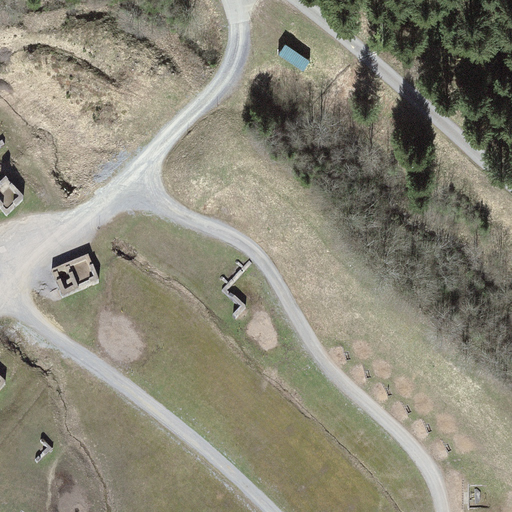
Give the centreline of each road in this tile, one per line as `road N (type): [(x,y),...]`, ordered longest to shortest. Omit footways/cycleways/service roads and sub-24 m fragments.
road 1 (track): [(447,511),(431,464),(325,359),(253,246),(173,208),(134,177)]
road 2 (track): [(245,0),(206,101),(152,163),(49,243),(0,302)]
road 3 (track): [(5,295),(194,441),(264,511)]
